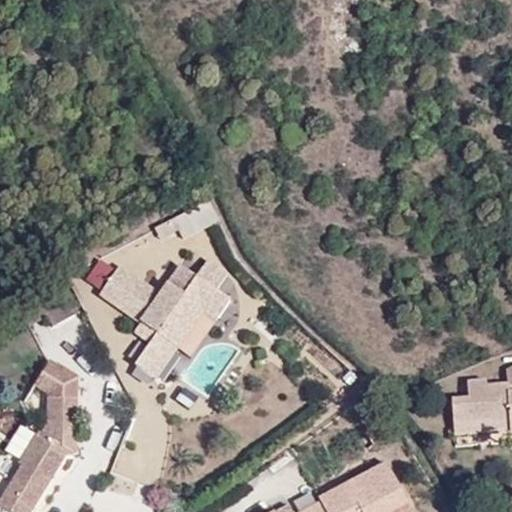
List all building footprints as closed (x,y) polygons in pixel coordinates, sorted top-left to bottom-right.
[(179,227),(184,237),(219,218),(210,199),(174,218),(179,227)] [(161,237),(179,227),(174,218),(156,227),(161,237)] [(102,295),(143,323),(158,334),(152,343),(137,365),(156,379),(204,310),(219,320),(232,301),(218,291),(229,276),(209,262),(198,277),(183,266),(162,296),(121,267),(102,295)] [(67,290),(41,305),(53,327),(78,313),(67,290)] [(40,314),(36,306),(24,313),(29,320),(40,314)] [(158,334),(143,323),(137,332),(152,343),(158,334)] [(0,506),(9,511),(32,511),(51,482),(57,472),(67,457),(77,454),(77,377),(50,360),(34,386),(48,395),(46,424),(41,433),(33,428),(13,460),(21,466),(0,501),(0,506)] [(508,422),(509,432),(511,431),(511,391),(509,392),(508,383),(488,385),(487,379),(468,381),(468,398),(451,398),(454,426),(508,422)] [(373,443),(393,429),(386,417),(365,431),(373,443)] [(455,436),(509,432),(508,422),(454,426),(455,436)] [(393,511),(407,504),(385,463),(318,498),(320,503),(301,511),(292,511),(290,504),(275,511),(393,511)] [(57,472),(51,482),(57,485),(62,476),(57,472)]
